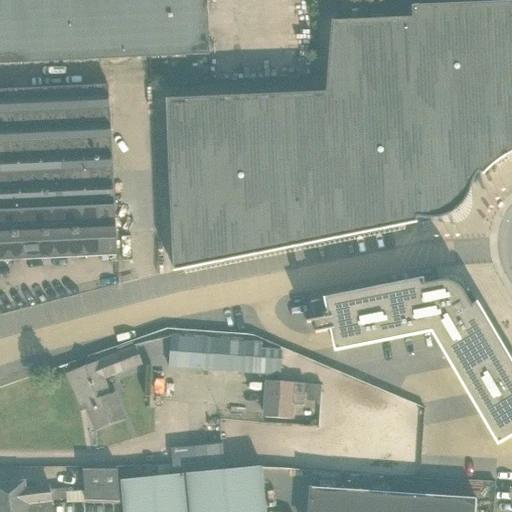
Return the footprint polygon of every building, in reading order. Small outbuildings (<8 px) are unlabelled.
[(0,0),(0,64),(208,55),(205,0),(0,0)] [(511,3),(412,8),(411,0),(341,0),(342,22),(332,22),(326,94),(166,101),(174,271),(416,223),(416,221),(416,219),(421,219),(426,220),(430,220),(438,219),(445,217),(451,214),(457,210),(462,205),(466,199),(469,193),(473,182),(476,175),(478,172),(482,173),(481,174),(482,175),(491,166),(504,157),(511,152),(511,3)] [(0,261),(117,256),(108,87),(0,91),(0,261)] [(443,282),(439,282),(438,278),(311,303),(315,321),(306,322),(306,324),(313,323),(315,334),(332,330),(336,350),(432,331),(498,443),(511,434),(511,366),(468,291),(464,294),(461,290),(458,288),(455,285),(451,283),(447,282),(443,282)] [(261,350),(261,343),(170,337),(168,367),(279,375),(280,351),(261,350)] [(102,379),(140,364),(134,348),(68,375),(68,376),(73,374),(95,430),(123,418),(114,394),(109,396),(102,379)] [(266,383),(263,418),(292,420),(293,405),(304,406),(305,394),(306,386),(266,383)] [(308,386),(307,397),(319,398),(319,395),(320,387),(308,386)] [(158,477),(224,471),(222,446),(170,450),(171,465),(157,466),(158,477)] [(85,503),(119,500),(116,465),(82,467),(85,503)] [(123,511),(265,511),(261,467),(224,471),(158,477),(120,481),(123,511)] [(49,487),(24,489),(24,482),(0,484),(0,507),(51,502),(78,499),(78,498),(67,499),(66,488),(50,490),(49,487)] [(312,488),(310,488),(308,511),(475,511),(476,499),(312,488)] [(52,511),(51,502),(0,507),(0,511),(52,511)]
